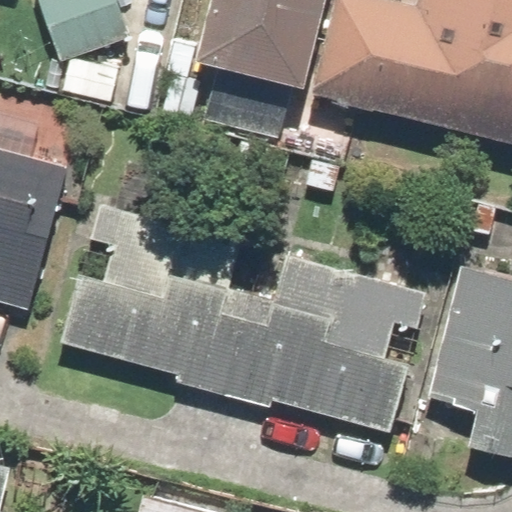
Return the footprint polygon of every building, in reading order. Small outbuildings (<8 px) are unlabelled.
[(112,0),(29,0),(52,66),(126,41),(112,0)] [(310,0),(195,0),(181,67),(290,92),(310,0)] [(511,0),(411,0),(411,1),(405,0),(322,0),(299,111),(511,156),(511,0)] [(0,316),(15,321),(73,133),(0,110),(0,316)] [(81,291),(62,286),(46,340),(376,437),(397,365),(379,359),(388,329),(406,334),(418,293),(88,196),(74,244),(93,250),(81,291)] [(511,283),(443,271),(420,401),(472,411),(464,455),(511,463),(511,283)] [(172,511),(128,502),(126,511),(172,511)]
